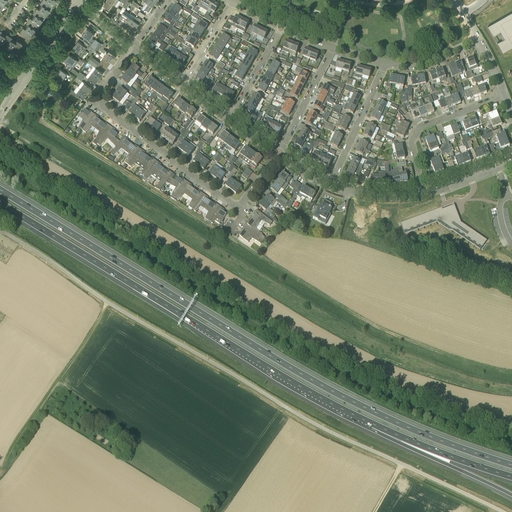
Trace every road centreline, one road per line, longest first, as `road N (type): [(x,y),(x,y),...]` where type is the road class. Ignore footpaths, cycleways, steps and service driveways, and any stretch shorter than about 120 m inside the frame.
road 1 (motorway): [(511,465),(316,383),(0,189)]
road 2 (unclassified): [(501,511),(327,430),(106,302),(0,230)]
road 3 (motorway): [(0,203),(372,423)]
road 4 (residential): [(133,47),(103,88),(106,107),(229,202),(240,202)]
road 5 (residential): [(421,193),(411,146),(419,127),(503,95)]
road 6 (motorway): [(372,423),(511,495)]
road 7 (motorway): [(372,423),(511,476)]
road 8 (residential): [(330,184),(385,64)]
